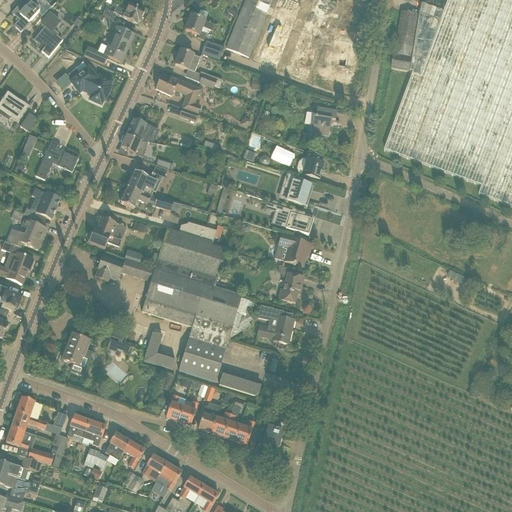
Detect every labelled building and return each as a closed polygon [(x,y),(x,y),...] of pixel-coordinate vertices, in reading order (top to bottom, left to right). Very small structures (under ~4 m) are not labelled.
[(19,21),(14,27),(21,33),(29,24),(39,12),(34,7),(39,1),(37,0),(24,0),(12,14),(19,21)] [(146,14),(138,10),(141,4),(140,3),(139,2),(138,1),(137,0),(135,0),(134,0),(133,1),(130,6),(129,6),(126,13),(116,8),(113,14),(105,11),(102,17),(113,22),(116,16),(137,25),(138,22),(140,23),(142,19),(143,19),(146,14)] [(248,58),(271,0),(245,0),(226,49),(248,58)] [(422,5),(420,15),(412,72),(414,73),(385,151),(482,187),(479,196),(511,207),(511,0),(449,0),(445,13),(422,5)] [(392,69),(412,72),(420,15),(402,12),(395,56),(394,56),(392,69)] [(42,25),(45,27),(34,42),(44,50),(41,53),(49,59),(63,42),(57,37),(58,35),(53,30),(59,24),(49,16),(42,25)] [(185,31),(198,37),(197,39),(203,42),(206,36),(208,30),(212,32),(215,25),(191,16),(185,31)] [(117,28),(104,56),(119,63),(128,44),(130,45),(134,36),(117,28)] [(328,81),(354,85),(360,43),(334,39),(328,81)] [(205,42),(201,54),(219,60),(223,48),(205,42)] [(175,66),(187,71),(194,74),(200,60),(193,57),(180,51),(175,66)] [(97,80),(88,69),(71,83),(79,94),(83,91),(93,96),(91,100),(100,105),(102,100),(105,101),(111,88),(110,88),(113,81),(100,75),(97,80)] [(222,81),(212,77),(211,79),(203,76),(204,74),(200,73),(197,83),(213,89),(214,87),(219,89),(222,81)] [(187,97),(182,110),(198,115),(200,108),(194,105),(196,101),(200,91),(191,87),(191,88),(170,78),(169,81),(162,78),(156,90),(171,97),(174,90),(187,96),(187,97)] [(253,80),(251,89),(261,91),(262,82),(253,80)] [(8,93),(7,92),(0,103),(0,109),(12,117),(11,119),(18,124),(29,107),(22,102),(20,104),(7,94),(8,93)] [(335,122),(337,113),(317,109),(315,118),(313,117),(309,134),(328,138),(331,122),(335,122)] [(198,115),(182,110),(180,117),(195,123),(198,115)] [(20,128),(29,134),(36,119),(29,115),(20,128)] [(139,142),(141,142),(145,143),(152,128),(147,125),(134,119),(126,136),(126,137),(139,142)] [(133,156),(133,155),(143,158),(145,151),(138,149),(141,142),(139,142),(126,137),(121,149),(127,152),(127,153),(133,156)] [(61,147),(51,142),(36,177),(45,182),(55,159),(60,162),(58,168),(63,170),(63,171),(66,172),(66,171),(72,174),(78,160),(64,154),(63,156),(57,154),(61,147)] [(29,159),(32,151),(25,148),(22,156),(29,159)] [(246,150),(243,160),(253,163),(256,153),(246,150)] [(299,175),(302,175),(302,176),(319,181),(324,165),(319,163),(320,158),(308,154),(306,160),(303,159),(299,163),(297,169),(299,175)] [(162,168),(169,170),(171,163),(164,161),(162,168)] [(150,179),(135,172),(131,181),(129,180),(127,186),(129,186),(128,188),(136,192),(137,192),(144,195),(145,193),(152,196),(153,193),(155,194),(161,183),(163,184),(166,177),(154,172),(150,179)] [(286,175),(278,199),(286,202),(307,208),(313,188),(302,185),(303,180),(286,175)] [(232,185),(222,182),(220,187),(230,190),(232,185)] [(125,195),(121,204),(134,210),(138,202),(147,206),(154,208),(164,211),(164,212),(171,214),(174,202),(152,197),(152,196),(145,193),(144,195),(137,192),(136,192),(128,188),(127,190),(125,189),(123,194),(125,195)] [(225,215),(229,201),(225,200),(228,190),(223,189),(215,215),(220,217),(221,214),(225,215)] [(38,215),(51,221),(60,201),(47,195),(35,190),(31,198),(43,203),(38,215)] [(281,228),(289,231),(308,237),(313,222),(304,219),(305,214),(267,202),(264,211),(284,217),(281,228)] [(23,216),(34,220),(36,214),(26,210),(23,216)] [(89,244),(89,245),(104,251),(107,245),(118,249),(126,230),(101,219),(96,232),(94,231),(92,237),(91,236),(88,243),(89,244)] [(17,233),(11,246),(20,249),(22,244),(27,247),(29,248),(38,251),(41,243),(40,242),(45,230),(25,221),(22,227),(29,230),(26,236),(17,233)] [(144,233),(146,226),(137,222),(134,229),(144,233)] [(180,227),(178,234),(212,244),(216,232),(188,224),(180,227)] [(154,271),(148,269),(125,262),(123,266),(102,258),(97,270),(98,271),(95,279),(108,284),(111,276),(120,279),(122,273),(150,282),(141,314),(191,330),(188,339),(225,351),(242,298),(214,290),(226,252),(211,248),(212,244),(178,234),(167,230),(154,271)] [(311,247),(298,243),(299,240),(282,235),(278,248),(287,250),(284,263),(302,268),(306,253),(309,254),(311,247)] [(30,270),(34,261),(15,254),(5,280),(22,286),(28,269),(30,270)] [(448,277),(464,284),(467,278),(450,271),(448,277)] [(279,301),(294,305),(297,296),(299,296),(303,279),(287,276),(283,292),(281,291),(279,301)] [(0,286),(0,303),(2,304),(15,309),(16,310),(18,306),(19,306),(22,298),(6,292),(7,290),(0,286)] [(13,315),(15,309),(2,304),(0,310),(13,315)] [(273,341),(272,342),(288,345),(293,322),(291,321),(292,316),(282,314),(282,313),(272,311),(273,311),(261,308),(258,320),(270,322),(271,320),(277,321),(275,332),(259,328),(256,337),(273,341)] [(8,325),(0,322),(0,338),(3,340),(8,325)] [(149,346),(152,334),(145,332),(142,345),(149,346)] [(154,333),(145,363),(175,371),(178,361),(160,355),(165,336),(154,333)] [(90,343),(72,336),(62,362),(73,366),(70,373),(83,378),(92,355),(86,353),(90,343)] [(117,353),(117,350),(130,354),(132,347),(109,340),(106,350),(117,353)] [(260,399),(264,386),(224,374),(220,386),(260,399)] [(188,390),(190,383),(181,380),(179,387),(188,390)] [(201,386),(198,396),(203,398),(207,388),(201,386)] [(215,390),(209,388),(204,401),(210,403),(215,390)] [(232,397),(225,395),(222,403),(230,405),(232,397)] [(166,419),(178,423),(183,408),(176,406),(178,398),(173,396),(166,419)] [(29,419),(35,404),(21,399),(16,414),(29,419)] [(190,428),(198,405),(193,403),(190,411),(183,408),(178,423),(190,428)] [(210,434),(215,419),(218,411),(206,407),(198,430),(210,434)] [(47,425),(29,419),(16,414),(13,423),(11,422),(8,428),(11,429),(25,434),(28,425),(45,431),(47,425)] [(53,426),(62,430),(67,417),(58,414),(53,426)] [(210,434),(223,438),(230,416),(226,414),(225,414),(222,422),(215,419),(210,434)] [(223,438),(235,442),(240,428),(232,425),(235,417),(230,416),(223,438)] [(89,422),(74,417),(66,437),(72,440),(74,436),(83,439),(89,422)] [(105,428),(89,422),(83,439),(84,439),(82,445),(88,447),(89,445),(92,446),(92,447),(98,449),(101,439),(105,428)] [(246,430),(240,428),(235,442),(247,447),(255,424),(249,422),(246,430)] [(269,428),(264,444),(277,448),(283,432),(269,428)] [(29,435),(25,434),(11,429),(6,444),(19,449),(20,448),(27,451),(29,445),(26,444),(29,435)] [(119,461),(124,453),(130,443),(116,434),(110,444),(105,453),(119,461)] [(52,446),(54,447),(59,448),(62,438),(56,435),(52,446)] [(59,448),(64,450),(68,440),(62,438),(59,448)] [(144,452),(130,443),(124,453),(133,458),(128,467),(133,470),(144,452)] [(53,457),(31,450),(28,460),(50,466),(53,457)] [(100,454),(89,450),(83,467),(92,470),(94,466),(99,455),(100,454)] [(99,455),(94,466),(103,470),(108,459),(99,455)] [(147,478),(156,483),(167,465),(153,457),(147,466),(142,475),(147,478)] [(0,462),(0,474),(24,482),(28,471),(35,474),(38,464),(24,459),(21,469),(0,462)] [(55,460),(52,467),(58,469),(61,462),(55,460)] [(167,465),(156,483),(156,484),(170,492),(181,474),(167,465)] [(24,482),(0,474),(0,489),(3,490),(4,487),(12,490),(13,486),(29,490),(31,484),(24,482)] [(136,477),(129,474),(122,486),(129,490),(136,477)] [(136,478),(129,491),(136,494),(143,481),(136,478)] [(190,479),(184,489),(179,497),(184,500),(185,499),(194,504),(198,497),(204,487),(190,479)] [(40,487),(31,484),(29,490),(28,493),(37,495),(40,487)] [(107,490),(98,487),(93,498),(103,502),(107,490)] [(218,496),(204,487),(198,497),(208,503),(203,511),(208,511),(213,506),(218,496)] [(0,511),(11,511),(12,510),(16,511),(21,511),(24,503),(0,495),(0,511)] [(165,511),(166,511),(174,511),(179,503),(172,499),(165,511)]
